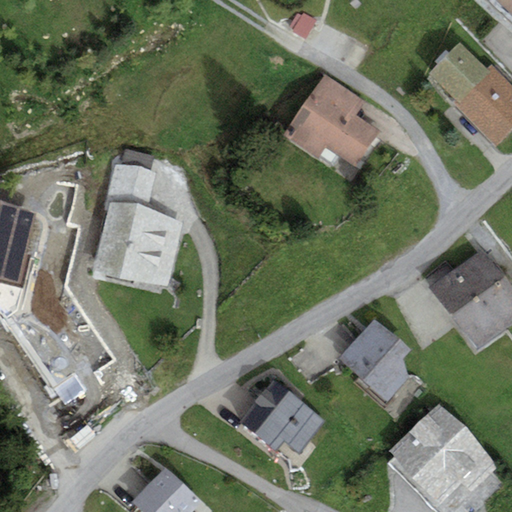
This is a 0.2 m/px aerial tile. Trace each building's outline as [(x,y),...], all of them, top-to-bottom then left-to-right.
[(511,0),(483,0),(511,25),(511,0)] [(454,100),(451,103),(495,147),(511,130),(511,88),(490,66),(486,70),(460,42),(428,73),(454,100)] [(325,76),(284,136),(318,159),(325,148),(356,168),(381,132),(356,115),(365,102),(325,76)] [(110,201),(93,271),(169,288),(183,222),(148,207),(156,173),(114,164),(106,200),(110,201)] [(35,214),(0,205),(0,275),(19,280),(35,214)] [(511,290),(482,250),(430,288),(477,351),(511,325),(511,290)] [(374,317),(336,359),(386,403),(409,377),(405,360),(413,351),(374,317)] [(274,381),(241,422),(277,450),(284,442),(299,454),(325,422),(274,381)] [(466,427),(438,405),(390,451),(434,498),(429,503),(437,511),(474,511),(506,483),(494,471),(497,468),(466,427)] [(164,467),(131,502),(141,511),(191,511),(201,502),(164,467)]
